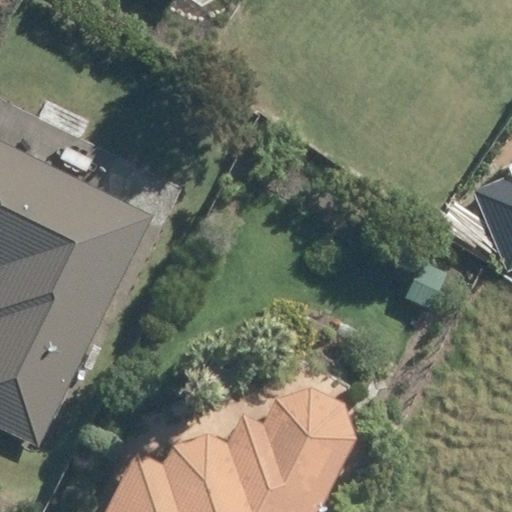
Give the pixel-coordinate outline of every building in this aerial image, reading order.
[(511,0),(395,0),(407,14),(423,0),(447,0),(482,42),(511,17),(511,0)] [(239,83),(271,49),(241,20),(209,54),(239,83)] [(0,428),(37,447),(151,215),(0,141),(0,428)] [(504,269),(511,266),(511,174),(474,188),(504,269)] [(316,511),(353,438),(343,407),(304,387),(273,398),(261,423),(239,412),(224,442),(208,434),(171,447),(161,466),(135,452),(104,511),(316,511)]
